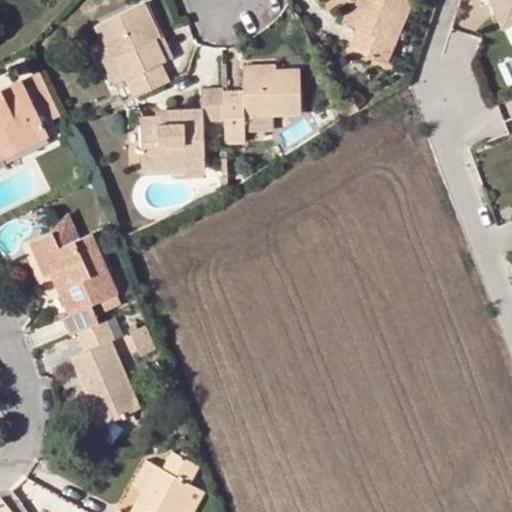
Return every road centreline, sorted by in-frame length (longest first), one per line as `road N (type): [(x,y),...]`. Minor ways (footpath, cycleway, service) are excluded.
road 1 (residential): [(511,318),(429,87),(438,0)]
road 2 (residential): [(0,337),(34,425),(0,470)]
